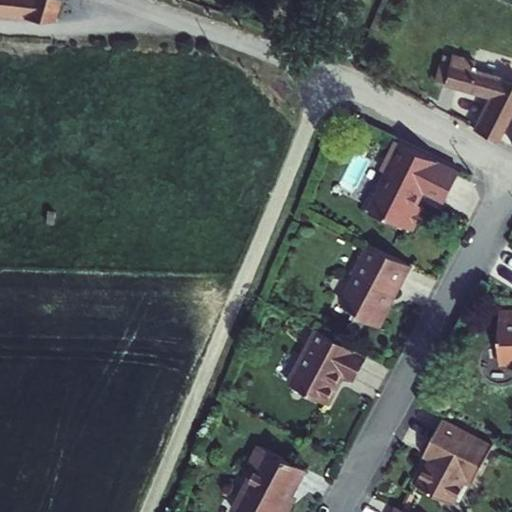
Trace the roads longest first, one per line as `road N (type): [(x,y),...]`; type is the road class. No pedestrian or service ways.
road 1 (residential): [(148,511),(329,75)]
road 2 (residential): [(335,511),(511,170)]
road 3 (residential): [(329,75),(511,170)]
road 4 (residential): [(159,15),(329,75)]
